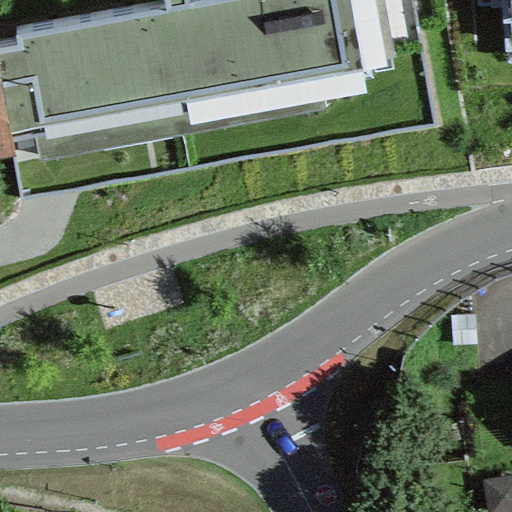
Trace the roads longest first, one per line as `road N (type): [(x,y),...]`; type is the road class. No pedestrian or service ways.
road 1 (tertiary): [(242,381),(451,246),(511,224)]
road 2 (tertiary): [(0,435),(99,425),(242,381)]
road 3 (residential): [(311,511),(242,381)]
